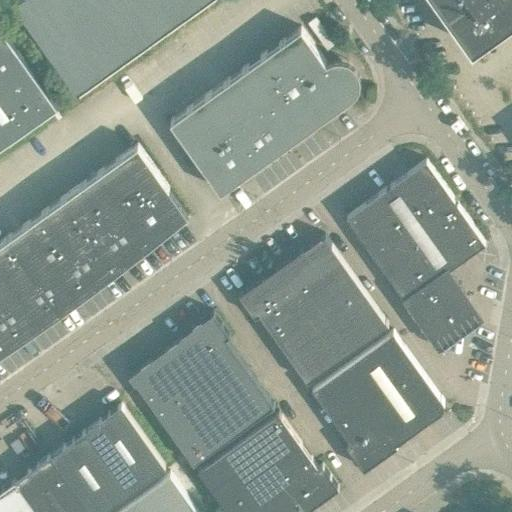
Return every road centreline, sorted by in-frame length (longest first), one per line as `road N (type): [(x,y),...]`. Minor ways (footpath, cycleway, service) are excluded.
road 1 (unclassified): [(0,401),(422,99)]
road 2 (unknown): [(307,181),(493,432)]
road 3 (unknown): [(198,259),(371,511)]
road 4 (unclassified): [(422,99),(511,228)]
road 5 (unclassified): [(381,511),(493,432)]
road 6 (unclassified): [(351,0),(422,99)]
